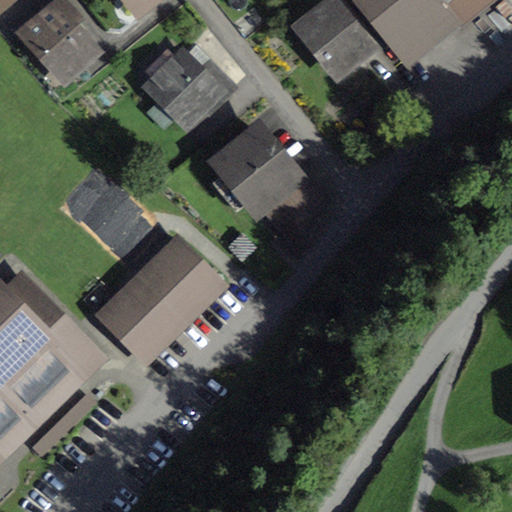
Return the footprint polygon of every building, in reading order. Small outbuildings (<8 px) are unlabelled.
[(0,0),(0,10),(13,0),(0,0)] [(121,0),(135,19),(160,0),(121,0)] [(339,0),(325,0),(294,25),(337,78),(377,46),(339,0)] [(398,0),(419,25),(442,6),(458,26),(490,0),(398,0)] [(61,2),(25,33),(66,78),(96,52),(74,27),(79,23),(61,2)] [(183,60),(156,87),(188,120),(212,96),(218,102),(233,88),(210,65),(199,76),(183,60)] [(222,162),(259,209),(263,205),(285,233),(326,200),(303,171),(295,178),(258,132),(222,162)] [(145,362),(222,285),(175,238),(98,315),(145,362)] [(0,273),(0,460),(110,357),(23,264),(6,280),(0,273)]
